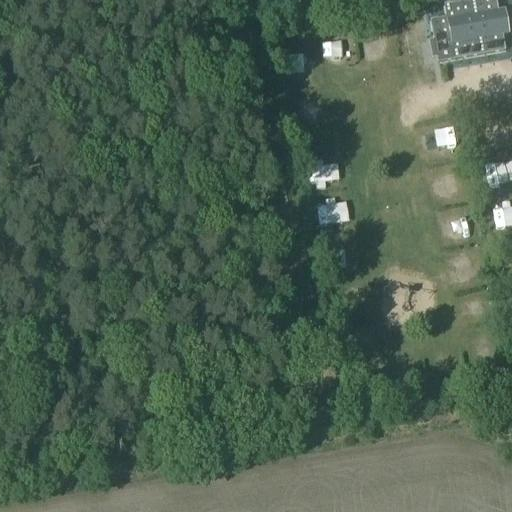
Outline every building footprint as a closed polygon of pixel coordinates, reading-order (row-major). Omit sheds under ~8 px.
[(430,24),(434,43),(437,61),(438,65),(444,64),(504,53),(501,39),(501,38),(503,38),(499,14),(497,15),(494,0),(491,0),(444,8),(446,21),(430,24)] [(364,51),(384,50),(382,31),(363,32),(364,51)] [(342,39),(321,41),(326,74),(347,71),(342,39)] [(297,131),(325,126),(322,114),(295,118),(297,131)] [(447,130),(428,134),(434,161),(453,156),(447,130)] [(505,165),(482,166),(483,190),(506,189),(505,165)] [(511,217),(502,217),(502,230),(511,230),(511,217)] [(446,244),(467,242),(465,218),(444,220),(446,244)] [(353,249),(332,250),(332,269),(354,268),(353,249)]
